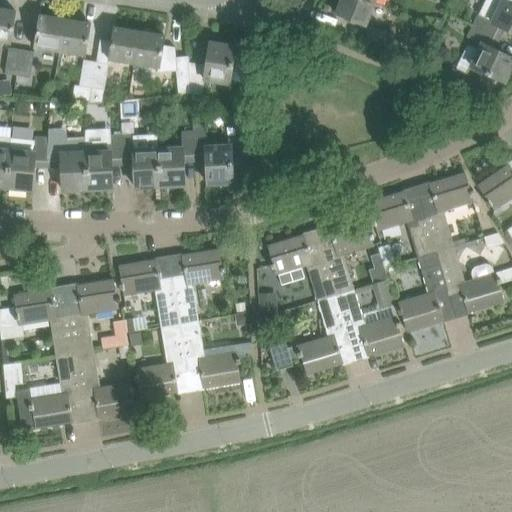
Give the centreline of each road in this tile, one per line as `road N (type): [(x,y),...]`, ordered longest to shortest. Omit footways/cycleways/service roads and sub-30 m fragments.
road 1 (residential): [(0,477),(336,407),(511,350)]
road 2 (residential): [(511,111),(438,149),(302,199),(189,221),(92,224)]
